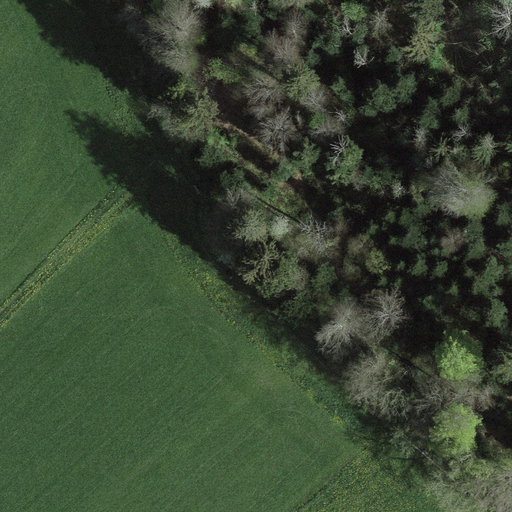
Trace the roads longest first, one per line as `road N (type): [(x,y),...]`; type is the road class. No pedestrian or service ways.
road 1 (track): [(0,316),(170,151)]
road 2 (track): [(108,0),(170,151)]
